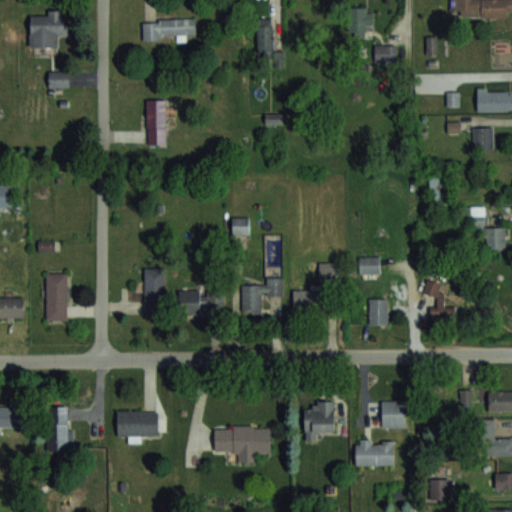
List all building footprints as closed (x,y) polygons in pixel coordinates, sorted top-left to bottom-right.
[(461,17),(511,17),(511,0),(450,0),(451,10),(461,10),(461,17)] [(366,36),(366,28),(372,28),(372,8),(349,8),(349,36),(366,36)] [(30,46),(58,46),(58,34),(65,34),(65,17),(30,17),(30,46)] [(257,18),(257,55),(276,55),(276,66),(285,65),(284,50),(274,50),(274,17),(257,18)] [(186,37),(185,34),(196,34),(195,18),(143,18),(143,38),(186,37)] [(396,44),(374,44),(374,60),(396,60),(396,44)] [(69,70),(48,70),(48,86),(69,86),(69,70)] [(511,87),(477,87),(477,110),(511,110),(511,87)] [(459,106),(459,91),(448,91),(448,106),(459,106)] [(166,98),(147,98),(147,144),(166,144),(166,98)] [(460,121),(448,121),(448,131),(460,131),(460,121)] [(473,149),(493,149),(493,126),(473,126),(473,149)] [(448,172),(430,172),(430,205),(448,205),(448,172)] [(0,182),(0,204),(12,205),(12,183),(0,182)] [(485,206),(460,206),(460,216),(470,216),(470,226),(479,226),(479,249),(505,249),(505,227),(485,227),(485,206)] [(232,233),(249,233),(249,216),(232,216),(232,233)] [(360,256),(360,273),(380,273),(380,256),(360,256)] [(164,267),(144,267),(144,296),(164,296),(164,267)] [(67,273),(46,273),(46,319),(67,319),(67,273)] [(242,285),(242,312),(262,312),(262,296),(284,295),(283,277),(264,277),(264,285),(242,285)] [(454,306),(442,306),(442,280),(426,280),(426,295),(432,295),(432,319),(454,319),(454,306)] [(294,289),(294,311),(333,311),(333,289),(294,289)] [(179,290),(179,311),(225,311),(225,290),(179,290)] [(0,318),(24,318),(24,297),(0,297),(0,318)] [(369,324),(388,324),(388,297),(369,297),(369,324)] [(489,410),(511,410),(511,390),(489,390),(489,410)] [(334,400),(315,400),(315,408),(304,408),(304,441),(316,441),(316,431),(334,431),(334,400)] [(382,427),(405,427),(405,400),(382,400),(382,427)] [(0,426),(18,426),(18,406),(0,406),(0,426)] [(67,450),(67,408),(46,408),(46,450),(67,450)] [(158,410),(117,410),(117,436),(129,436),(129,437),(158,437),(158,410)] [(511,453),(511,437),(495,437),(495,419),(476,419),(476,454),(511,453)] [(237,461),(257,461),(257,450),(271,450),(271,426),(214,426),(214,451),(237,451),(237,461)] [(394,464),(394,439),(356,439),(356,464),(394,464)] [(511,470),(495,471),(495,487),(511,487),(511,470)] [(448,495),(448,478),(432,478),(432,495),(448,495)]
